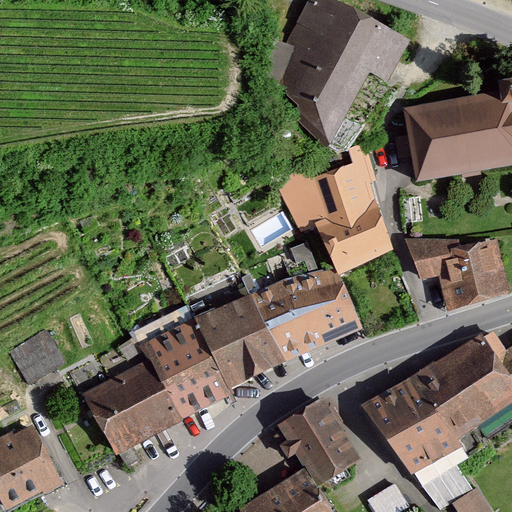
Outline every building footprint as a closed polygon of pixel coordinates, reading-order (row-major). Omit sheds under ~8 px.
[(375,86),(397,41),(320,0),(293,0),(272,45),(257,40),(252,79),(268,88),(316,148),(358,76),(375,86)] [(481,97),(392,111),(404,184),(511,166),(511,103),(503,105),(500,86),(479,89),(481,97)] [(384,255),(351,166),(349,162),(292,184),(327,277),(384,255)] [(502,299),(489,243),(451,243),(399,244),(412,282),(432,275),(442,314),(502,299)] [(310,338),(345,323),(327,277),(323,271),(286,282),(310,338)] [(310,338),(286,282),(240,298),(272,367),(314,346),(310,338)] [(272,367),(240,298),(185,323),(217,393),(272,367)] [(185,323),(129,348),(165,427),(221,401),(217,393),(185,323)] [(10,346),(31,382),(68,362),(48,326),(10,346)] [(511,399),(511,349),(497,359),(482,337),(367,406),(412,472),(416,470),(441,507),(452,501),(459,511),(490,511),(475,489),(471,491),(447,452),(460,446),(453,438),(511,399)] [(135,366),(73,395),(103,457),(165,427),(135,366)] [(358,458),(322,400),(281,426),(290,440),(281,446),(287,455),(295,450),(307,470),(316,485),(358,458)] [(22,424),(0,435),(0,510),(53,484),(22,424)] [(307,470),(241,509),(243,511),(332,511),(316,485),(307,470)] [(397,480),(369,497),(378,511),(402,511),(413,506),(397,480)]
